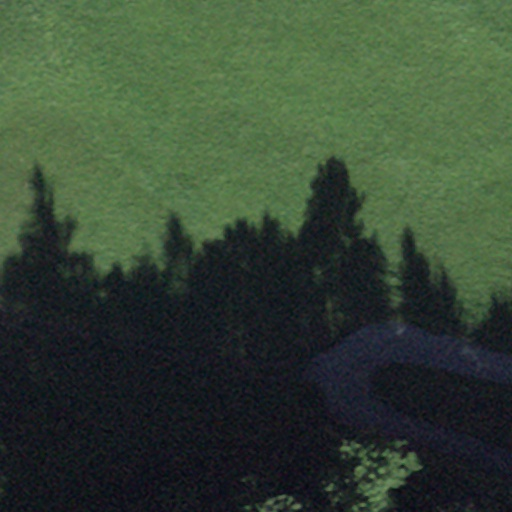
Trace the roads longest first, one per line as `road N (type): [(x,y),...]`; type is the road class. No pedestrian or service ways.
road 1 (track): [(511,374),(381,342),(359,344),(343,373),(358,401),(407,429),(511,462)]
road 2 (track): [(347,355),(295,369),(235,372),(0,316)]
